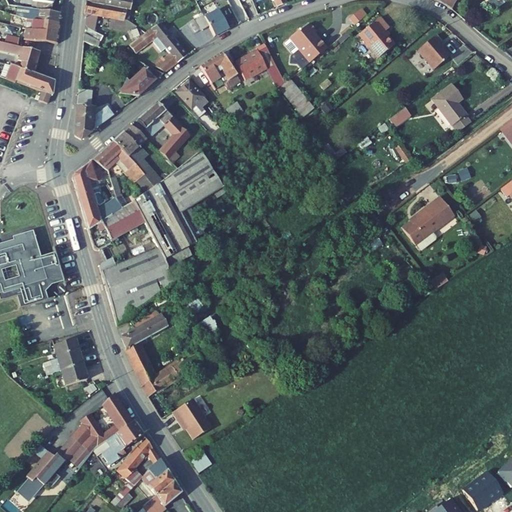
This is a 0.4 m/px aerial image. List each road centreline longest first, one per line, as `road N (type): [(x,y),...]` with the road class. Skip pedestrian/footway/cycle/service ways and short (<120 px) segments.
road 1 (tertiary): [(207,511),(118,370),(59,156)]
road 2 (residential): [(59,156),(92,146),(233,35),(329,0)]
road 3 (tertiary): [(59,156),(76,0)]
